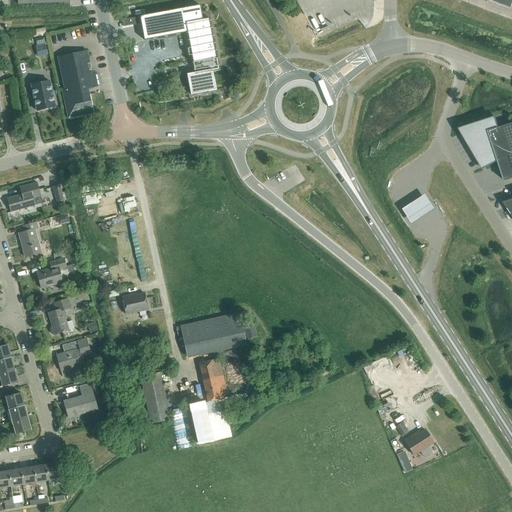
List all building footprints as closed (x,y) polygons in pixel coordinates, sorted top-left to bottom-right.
[(199,5),(139,16),(144,40),(187,32),(190,48),(191,55),(194,73),(211,69),(212,70),(218,69),(208,18),(202,19),(201,12),(199,5)] [(35,46),(37,57),(47,54),(45,44),(35,46)] [(64,88),(60,89),(67,118),(93,112),(87,88),(98,85),(95,73),(92,74),(87,50),(57,56),(64,88)] [(194,73),(186,74),(187,76),(188,81),(190,94),(207,91),(215,90),(213,79),(212,70),(211,69),(194,73)] [(50,84),(49,80),(31,84),(33,94),(36,110),(55,106),(50,84)] [(463,128),(462,129),(484,166),(485,166),(484,165),(498,161),(504,181),(505,181),(505,180),(511,177),(511,122),(498,127),(495,118),(463,129),(463,128)] [(123,173),(124,179),(78,186),(80,201),(134,192),(131,172),(123,173)] [(21,186),(23,193),(7,198),(11,212),(35,205),(32,191),(39,189),(37,182),(21,186)] [(52,186),(56,202),(64,200),(59,184),(52,186)] [(424,194),(401,209),(410,223),(434,208),(424,194)] [(511,198),(503,202),(511,216),(511,198)] [(23,225),(25,232),(19,233),(25,256),(40,252),(34,229),(37,228),(36,222),(23,225)] [(79,252),(71,254),(73,261),(80,260),(79,252)] [(50,263),(51,268),(36,272),(41,288),(62,282),(58,268),(66,266),(64,259),(50,263)] [(131,294),(122,296),(126,314),(147,309),(144,292),(131,295),(131,294)] [(65,309),(71,308),(68,298),(54,302),(56,310),(48,312),(52,326),(50,327),(49,329),(50,333),(52,334),(54,334),(73,329),(71,321),(66,322),(65,317),(67,317),(65,309)] [(179,326),(186,356),(245,342),(239,313),(179,326)] [(61,371),(85,364),(82,356),(90,354),(86,338),(62,345),(64,352),(56,355),(61,371)] [(0,359),(10,357),(7,345),(2,346),(0,340),(0,359)] [(171,365),(168,347),(155,349),(158,368),(171,365)] [(10,357),(0,359),(0,372),(13,369),(10,357)] [(246,393),(227,396),(218,358),(199,362),(207,401),(186,405),(188,417),(248,404),(246,393)] [(370,361),(360,365),(364,375),(375,370),(370,361)] [(13,369),(0,372),(0,378),(2,386),(17,382),(13,369)] [(162,383),(160,372),(160,371),(140,376),(149,414),(151,423),(171,419),(168,410),(162,383)] [(64,401),(66,407),(68,417),(97,409),(90,384),(80,387),(82,396),(64,401)] [(5,397),(9,409),(24,405),(20,393),(5,397)] [(9,409),(12,421),(27,417),(24,405),(9,409)] [(30,430),(27,417),(12,421),(16,434),(30,430)] [(402,422),(395,426),(401,436),(403,435),(408,432),(409,432),(402,422)] [(425,430),(420,433),(419,431),(410,436),(405,439),(408,444),(414,453),(419,450),(422,455),(425,456),(429,454),(430,451),(426,446),(433,442),(425,430)] [(408,459),(400,463),(405,472),(412,468),(408,459)] [(58,463),(45,465),(48,480),(60,478),(58,463)] [(33,467),(35,482),(48,480),(45,465),(33,467)] [(30,483),(35,482),(33,467),(20,469),(23,484),(30,483)] [(20,469),(8,470),(10,486),(23,484),(20,469)] [(0,487),(10,486),(8,470),(0,471),(0,487)] [(3,501),(5,509),(14,508),(13,503),(13,499),(3,501)]
